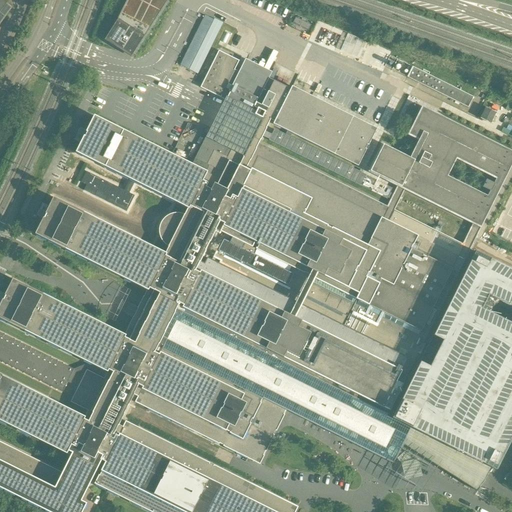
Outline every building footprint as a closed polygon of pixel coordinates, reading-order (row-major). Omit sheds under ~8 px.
[(0,0),(0,13),(5,17),(9,11),(6,9),(9,5),(1,0),(0,0)] [(126,0),(115,24),(104,40),(131,57),(133,54),(137,56),(133,54),(167,0),(126,0)] [(205,15),(179,66),(198,75),(223,24),(205,15)] [(311,25),(296,17),(293,23),(308,31),(311,25)] [(218,51),(200,88),(224,100),(230,103),(250,113),(251,113),(253,108),(256,102),(264,85),(241,74),(240,73),(234,71),(239,61),(224,54),(218,51)] [(473,97),(422,72),(412,67),(407,77),(468,108),(473,97)] [(315,83),(325,88),(330,77),(320,72),(315,83)] [(256,102),(253,108),(257,110),(254,115),(263,120),(264,117),(270,120),(274,122),(273,124),(315,145),(357,166),(376,129),(340,112),(327,105),(292,87),(287,96),(276,91),(264,85),(256,102)] [(0,420),(66,454),(70,456),(62,473),(0,441),(0,488),(47,511),(82,511),(86,504),(81,501),(101,461),(104,462),(94,484),(150,511),(294,511),(297,507),(125,421),(122,427),(118,425),(133,395),(137,397),(135,403),(259,465),(286,411),(335,435),(392,464),(393,463),(394,463),(399,453),(403,445),(411,429),(386,417),(390,410),(511,164),(511,152),(422,107),(408,135),(420,141),(411,159),(382,145),(369,172),(398,187),(394,195),(392,200),(388,207),(275,151),(274,152),(263,146),(260,151),(256,149),(270,120),(264,117),(263,120),(254,115),(257,110),(253,108),(251,113),(250,113),(230,103),(212,140),(219,144),(205,172),(122,131),(122,132),(118,130),(119,129),(93,116),(85,133),(86,133),(84,137),(83,137),(75,153),(100,166),(100,165),(104,167),(104,168),(129,180),(134,182),(177,204),(175,207),(187,213),(185,216),(184,215),(181,214),(178,214),(175,214),(172,215),(169,216),(166,218),(163,221),(161,224),(160,228),(160,232),(160,234),(161,238),(162,241),(163,243),(165,245),(167,247),(169,248),(167,251),(156,245),(154,248),(82,212),(81,213),(77,211),(78,210),(53,198),(44,214),(45,215),(43,219),(42,218),(34,235),(59,247),(60,246),(64,248),(64,249),(146,290),(138,308),(120,299),(117,304),(114,309),(132,318),(124,335),(41,294),(41,295),(37,293),(37,292),(12,279),(4,296),(5,296),(3,300),(2,300),(0,303),(0,319),(19,329),(19,328),(23,330),(23,331),(107,372),(106,373),(104,377),(104,379),(86,370),(70,402),(87,411),(84,417),(1,375),(0,376),(0,375),(0,420)] [(270,128),(264,139),(387,200),(388,198),(392,200),(394,195),(390,194),(393,189),(290,138),(292,134),(283,129),(281,133),(270,128)] [(86,172),(80,183),(86,185),(83,191),(126,212),(134,196),(129,193),(134,182),(129,180),(123,191),(86,172)] [(511,270),(474,252),(394,412),(390,410),(386,417),(411,429),(403,445),(477,491),(493,466),(511,436),(511,270)] [(0,333),(0,360),(62,392),(67,382),(71,384),(76,373),(87,369),(104,377),(106,373),(87,364),(73,370),(0,333)]
